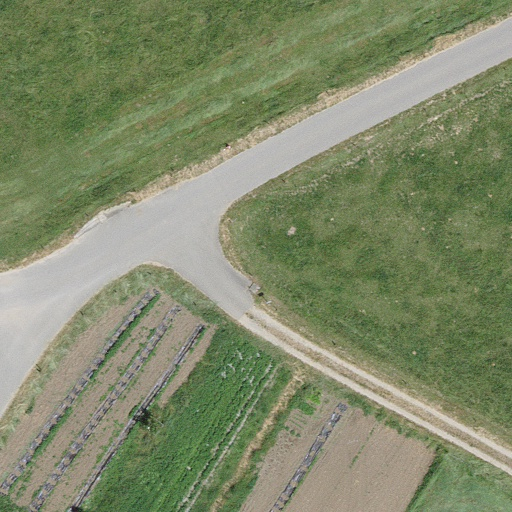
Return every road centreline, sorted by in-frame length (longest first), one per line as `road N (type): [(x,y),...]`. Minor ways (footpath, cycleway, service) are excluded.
road 1 (track): [(511,40),(139,228),(29,331),(0,320)]
road 2 (track): [(139,228),(277,331),(511,464)]
